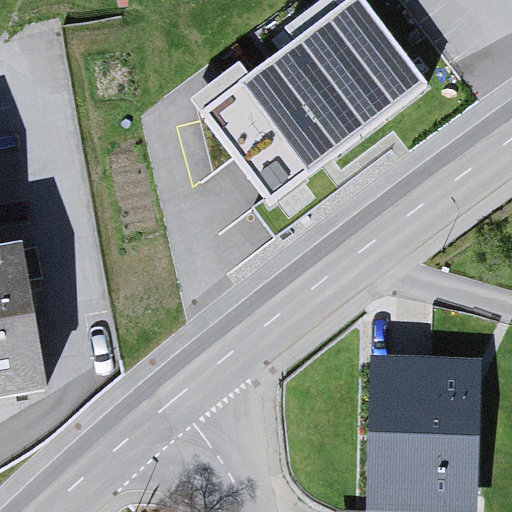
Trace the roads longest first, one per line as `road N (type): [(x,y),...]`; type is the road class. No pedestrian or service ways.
road 1 (tertiary): [(174,398),(511,137)]
road 2 (tertiary): [(47,511),(174,398)]
road 3 (residential): [(174,398),(235,476),(251,511)]
